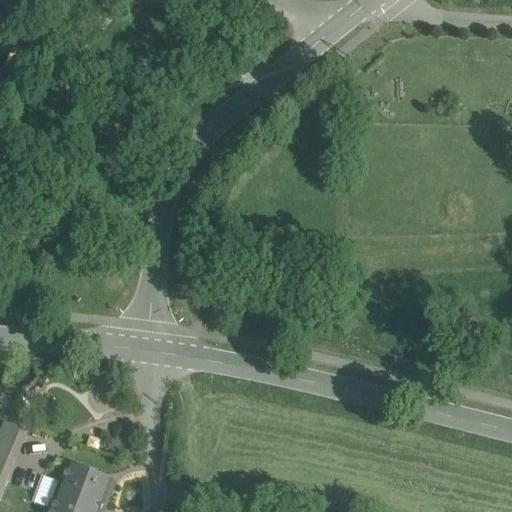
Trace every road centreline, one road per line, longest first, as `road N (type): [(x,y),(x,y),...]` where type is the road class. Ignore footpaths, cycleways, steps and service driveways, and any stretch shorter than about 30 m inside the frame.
road 1 (tertiary): [(147,353),(157,234),(176,175),(187,156),(327,35)]
road 2 (tertiary): [(147,353),(511,429)]
road 3 (track): [(154,511),(147,353)]
road 4 (tertiary): [(0,336),(147,353)]
road 5 (unclassified): [(80,0),(214,0)]
road 6 (unclassified): [(394,0),(429,17),(511,22)]
